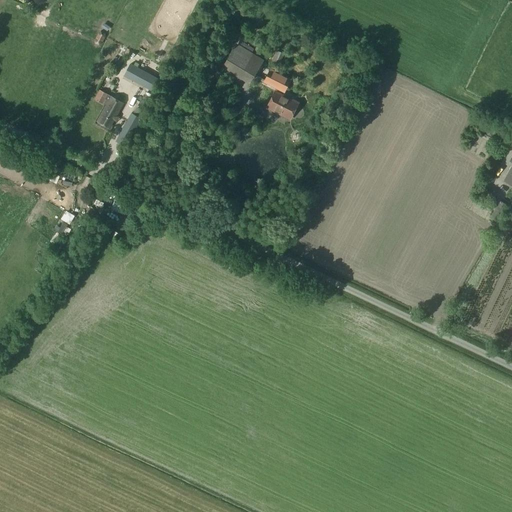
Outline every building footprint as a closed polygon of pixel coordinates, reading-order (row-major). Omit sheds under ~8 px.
[(98,34),(95,40),(95,45),(99,47),(103,45),(106,39),(106,34),(102,32),(98,34)] [(238,48),(227,67),(250,81),(261,62),(238,48)] [(130,68),(126,76),(153,91),(157,82),(130,68)] [(288,83),(271,74),(267,82),(285,91),(288,83)] [(100,77),(94,86),(101,90),(107,81),(100,77)] [(99,92),(94,101),(102,105),(107,96),(99,92)] [(275,92),(268,107),(288,117),(295,102),(275,92)] [(111,98),(98,122),(110,128),(123,105),(111,98)] [(137,118),(140,113),(134,108),(131,114),(137,118)] [(130,118),(122,133),(129,137),(137,122),(130,118)] [(339,145),(347,150),(351,145),(343,140),(339,145)] [(105,167),(112,149),(102,146),(95,163),(105,167)] [(486,187),(481,194),(486,197),(485,199),(492,203),(497,194),(486,187)] [(118,194),(111,210),(130,218),(137,201),(118,194)] [(499,202),(490,218),(499,222),(508,206),(499,202)] [(58,218),(68,222),(71,213),(61,209),(58,218)]
